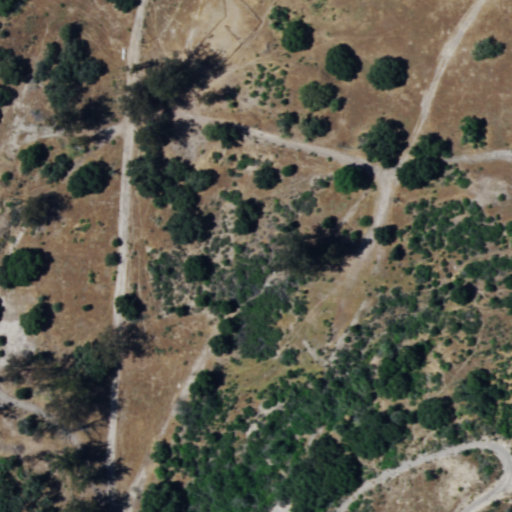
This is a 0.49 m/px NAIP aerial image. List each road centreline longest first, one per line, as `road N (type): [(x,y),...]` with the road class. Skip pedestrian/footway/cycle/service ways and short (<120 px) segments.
road 1 (residential): [(511,154),(384,171),(300,141),(189,125),(127,134),(43,185),(0,259),(11,427),(110,500)]
road 2 (residential): [(384,171),(384,202),(279,511),(352,496),(429,455),(481,441),(500,444),(509,466),(469,511)]
road 3 (residential): [(110,511),(127,134),(143,0)]
road 4 (residential): [(344,158),(282,259),(120,326)]
